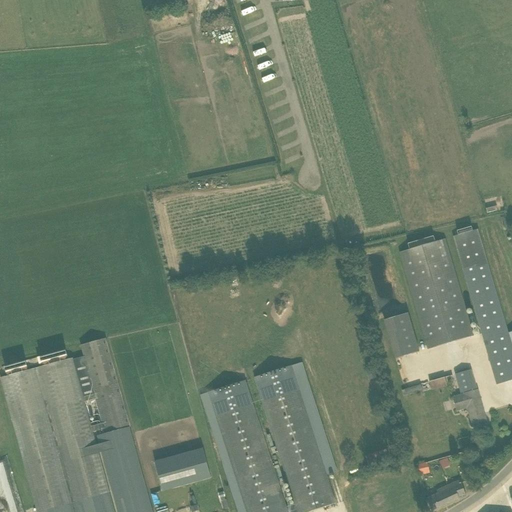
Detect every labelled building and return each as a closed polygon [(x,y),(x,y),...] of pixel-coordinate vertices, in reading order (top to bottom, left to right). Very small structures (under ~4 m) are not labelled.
[(511,380),(511,347),(487,262),(477,229),(454,236),(497,384),(497,385),(511,380)] [(410,250),(401,252),(429,349),(473,336),(445,239),(435,242),(434,236),(408,244),(410,250)] [(396,359),(419,352),(408,313),(385,320),(396,359)] [(118,511),(153,511),(106,339),(81,345),(94,394),(95,399),(102,424),(104,429),(96,431),(118,511)] [(96,431),(104,429),(102,424),(92,426),(85,402),(95,399),(94,394),(83,397),(73,358),(1,378),(37,511),(114,511),(93,432),(96,431)] [(15,364),(16,372),(29,369),(28,361),(15,364)] [(472,370),(454,375),(460,394),(477,389),(472,370)] [(446,377),(430,380),(432,389),(448,386),(446,377)] [(309,511),(336,504),(299,389),(262,401),(295,504),(286,507),(253,404),(216,415),(247,511),(309,511)] [(464,394),(453,397),(457,411),(468,408),(473,425),(487,421),(478,390),(464,394)] [(203,448),(155,461),(164,491),(211,478),(203,448)] [(430,472),(427,463),(418,465),(420,475),(430,472)] [(427,499),(432,511),(459,498),(459,497),(466,494),(461,480),(453,483),(437,491),(438,493),(427,499)]
